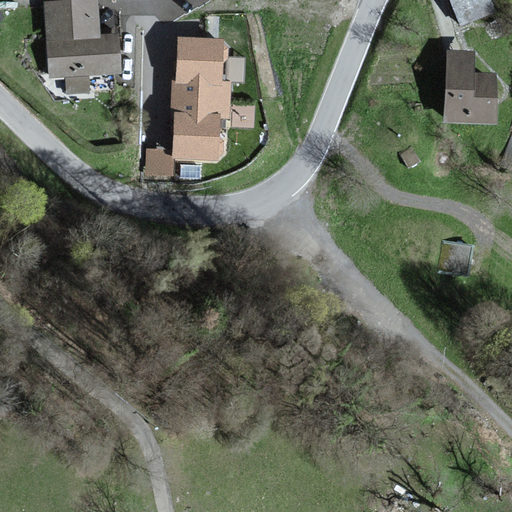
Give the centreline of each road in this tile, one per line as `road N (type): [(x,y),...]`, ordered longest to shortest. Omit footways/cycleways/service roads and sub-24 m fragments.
road 1 (unclassified): [(376,0),(314,148),(258,202),(207,211),(125,200),(95,185),(0,100)]
road 2 (track): [(272,194),(355,292),(511,432)]
road 3 (track): [(164,511),(144,438),(0,310)]
